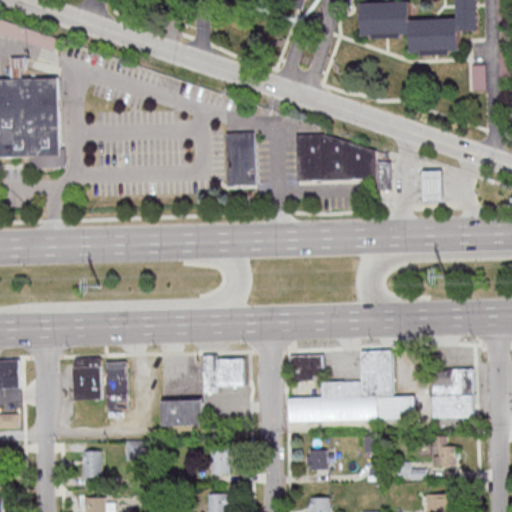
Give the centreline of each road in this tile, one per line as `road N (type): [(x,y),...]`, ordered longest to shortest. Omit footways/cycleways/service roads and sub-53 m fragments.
road 1 (tertiary): [(511,163),(24,0)]
road 2 (trunk): [(391,237),(0,247)]
road 3 (trunk): [(0,320),(30,307),(225,297),(236,289),(237,268),(211,241)]
road 4 (trunk): [(214,323),(511,316)]
road 5 (trunk): [(511,252),(371,263),(365,287),(389,317)]
road 6 (residential): [(497,511),(498,317)]
road 7 (residential): [(271,511),(267,322)]
road 8 (residential): [(43,511),(43,327)]
road 9 (trunk): [(43,327),(214,323)]
road 10 (trunk): [(511,231),(391,237)]
